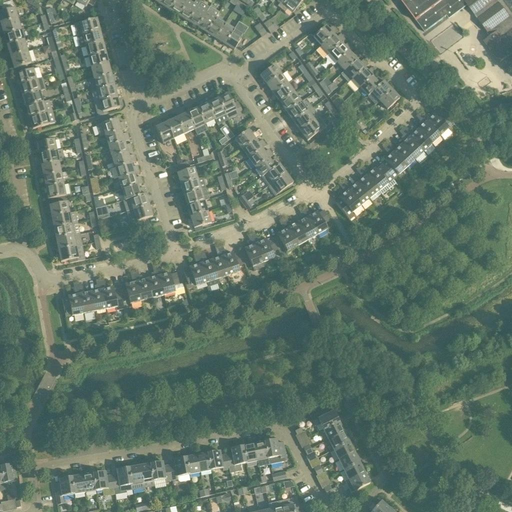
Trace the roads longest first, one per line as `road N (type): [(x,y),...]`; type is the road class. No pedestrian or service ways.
road 1 (residential): [(36,511),(31,469),(281,425),(325,511)]
road 2 (residential): [(313,195),(419,105),(330,13)]
road 3 (residential): [(177,256),(131,117),(145,104)]
road 4 (residential): [(177,256),(313,195)]
road 5 (residential): [(313,195),(236,78)]
road 6 (residential): [(41,284),(177,256)]
road 7 (residential): [(23,249),(0,119)]
